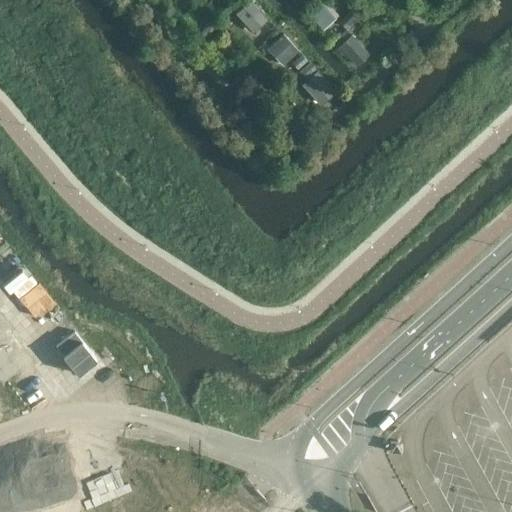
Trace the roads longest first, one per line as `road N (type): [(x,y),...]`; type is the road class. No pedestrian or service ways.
road 1 (unclassified): [(511,243),(310,429),(292,463)]
road 2 (unclassified): [(511,275),(368,407),(361,447)]
road 3 (unclassified): [(361,447),(511,308)]
road 4 (residential): [(0,435),(67,413),(153,418),(194,430)]
road 5 (unknown): [(99,414),(0,294)]
